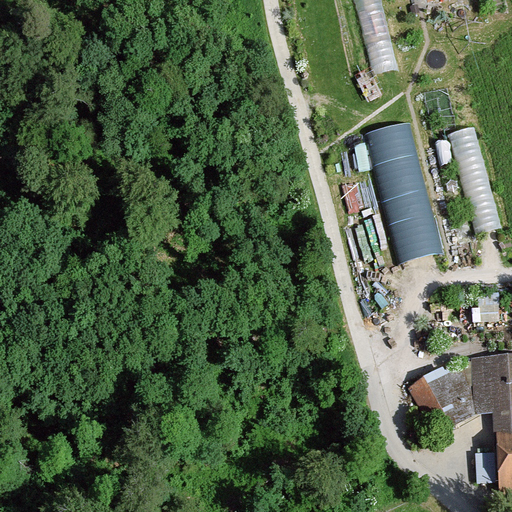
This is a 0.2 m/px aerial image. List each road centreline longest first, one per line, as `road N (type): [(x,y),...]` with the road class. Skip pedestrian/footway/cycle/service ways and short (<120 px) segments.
road 1 (track): [(272,0),(373,374)]
road 2 (residential): [(373,374),(394,428),(464,511)]
